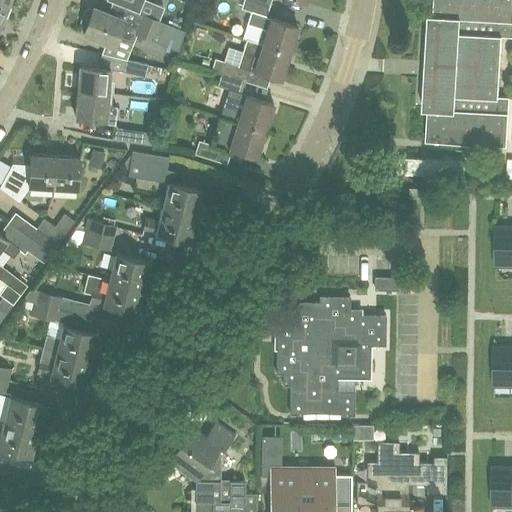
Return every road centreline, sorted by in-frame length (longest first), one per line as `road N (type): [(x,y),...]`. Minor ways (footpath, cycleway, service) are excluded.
road 1 (residential): [(60,511),(324,132),(363,0)]
road 2 (residential): [(0,111),(54,0)]
